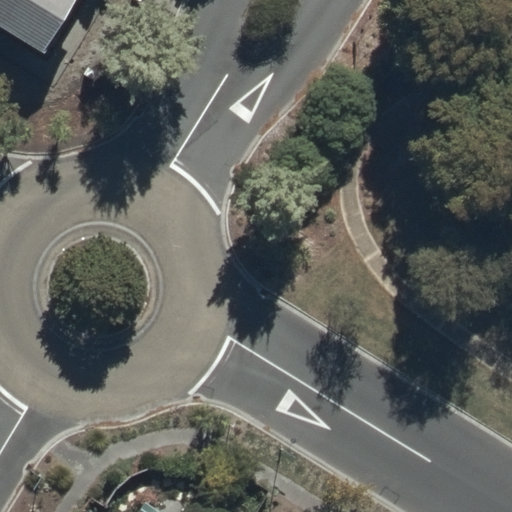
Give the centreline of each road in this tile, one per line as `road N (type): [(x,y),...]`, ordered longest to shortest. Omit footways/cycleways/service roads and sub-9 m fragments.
road 1 (residential): [(509,511),(197,325)]
road 2 (residential): [(140,192),(269,0)]
road 3 (residential): [(197,325),(178,355),(116,389),(47,375)]
road 4 (residential): [(140,192),(188,232),(201,262),(197,325)]
road 5 (residential): [(14,230),(70,189),(105,184),(140,192)]
